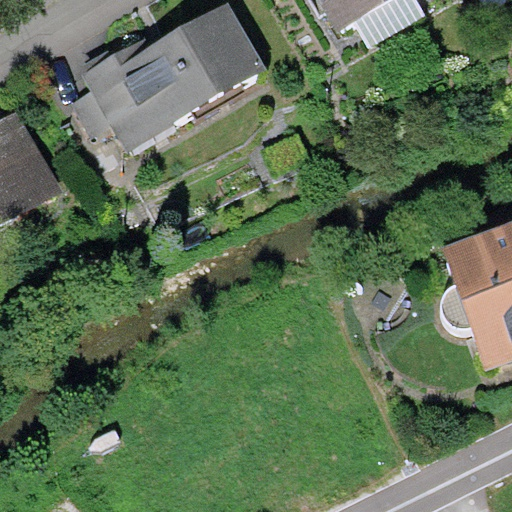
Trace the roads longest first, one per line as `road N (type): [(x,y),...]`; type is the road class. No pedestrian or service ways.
road 1 (residential): [(511,445),(382,511)]
road 2 (residential): [(108,0),(0,63)]
